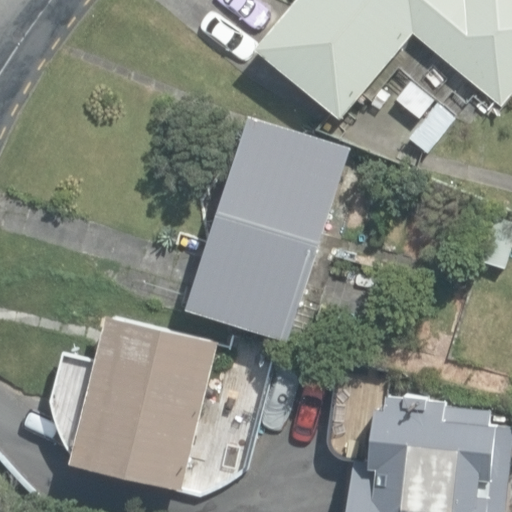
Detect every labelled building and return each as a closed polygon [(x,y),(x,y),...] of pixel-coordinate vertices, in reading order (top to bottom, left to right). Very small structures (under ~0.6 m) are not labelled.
[(511,0),(295,0),(257,46),(342,118),(415,31),(502,104),(511,91),(511,0)] [(188,305),(289,338),(352,145),(250,112),(188,304),(188,305)] [(465,113),(451,143),(487,159),(500,129),(465,113)] [(176,486),(182,488),(184,481),(220,338),(109,310),(71,460),(176,486)] [(352,511),(507,511),(511,461),(511,424),(494,423),(495,410),(450,405),(450,400),(388,394),(387,408),(379,407),(378,425),(375,429),(373,434),(373,440),(373,445),(375,451),(374,460),(357,458),(352,511)]
